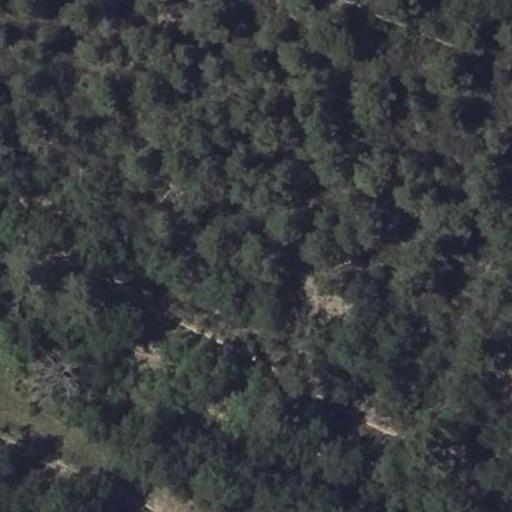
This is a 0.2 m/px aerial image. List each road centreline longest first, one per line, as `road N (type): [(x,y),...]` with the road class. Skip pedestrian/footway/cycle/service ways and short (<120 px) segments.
road 1 (track): [(511,503),(449,447),(357,413),(0,223)]
road 2 (track): [(147,511),(0,444)]
